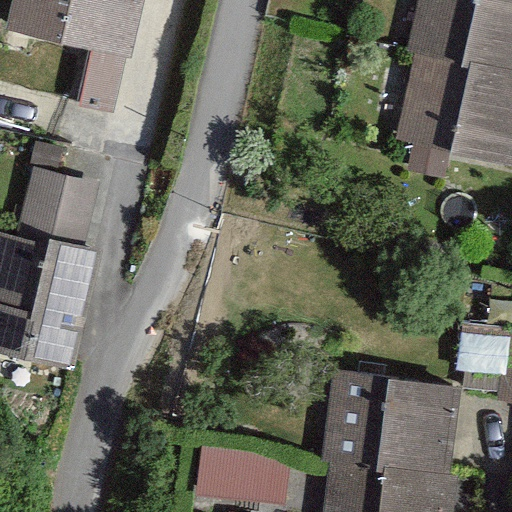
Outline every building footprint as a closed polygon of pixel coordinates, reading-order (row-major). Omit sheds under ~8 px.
[(127,0),(0,0),(0,25),(75,42),(61,102),(102,111),(127,0)] [(511,0),(420,0),(411,43),(420,45),(511,64),(511,0)] [(511,161),(511,64),(420,45),(399,137),(415,140),(449,148),(511,161)] [(449,148),(415,140),(410,162),(443,170),(449,148)] [(109,177),(35,157),(17,223),(92,241),(109,177)] [(105,243),(92,241),(17,223),(0,219),(0,353),(75,370),(105,243)] [(449,511),(464,375),(337,361),(320,511),(449,511)] [(294,447),(203,434),(195,489),(286,502),(294,447)]
